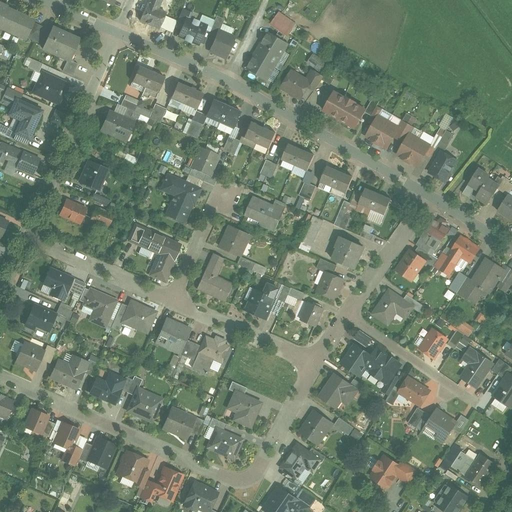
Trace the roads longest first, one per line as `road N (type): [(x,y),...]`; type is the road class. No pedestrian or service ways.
road 1 (residential): [(0,374),(238,479),(258,470),(314,362)]
road 2 (residential): [(428,193),(120,33)]
road 3 (residential): [(25,238),(120,33)]
road 4 (residential): [(25,238),(171,298)]
road 5 (residential): [(171,298),(314,362)]
road 6 (residential): [(346,312),(471,400)]
road 7 (residential): [(346,312),(428,193)]
